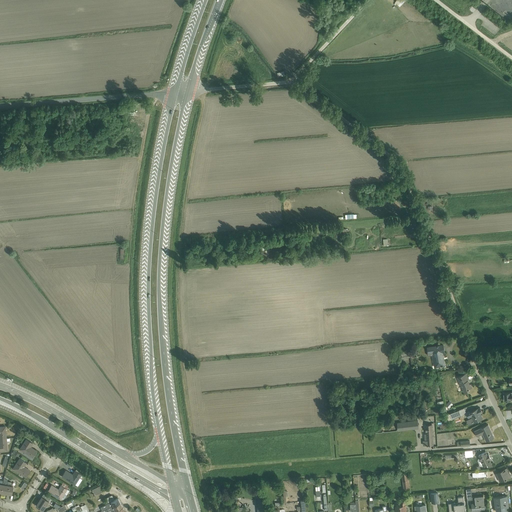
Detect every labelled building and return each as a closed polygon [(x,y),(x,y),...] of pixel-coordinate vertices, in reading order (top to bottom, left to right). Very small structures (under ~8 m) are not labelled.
[(443,345),(427,347),(429,355),(432,354),(434,367),(445,365),(443,352),(445,352),(443,345)] [(466,373),(456,377),(460,385),(461,385),(464,393),(470,390),(470,389),(473,388),(466,373)] [(511,391),(503,392),(504,400),(511,399),(511,391)] [(467,413),(466,414),(466,415),(467,415),(468,418),(472,416),(472,417),(466,420),(469,425),(483,418),(481,413),(483,412),(480,407),(473,410),(472,409),(466,412),(467,413)] [(450,413),(452,419),(466,414),(467,413),(466,412),(464,408),(450,413)] [(418,420),(397,422),(398,430),(419,428),(418,420)] [(425,440),(423,440),(423,445),(434,445),(432,424),(425,424),(426,433),(424,434),(425,440)] [(488,424),(474,430),(477,436),(483,434),(486,441),(495,437),(488,424)] [(33,440),(25,436),(18,449),(33,456),(37,449),(30,445),(33,440)] [(478,458),(478,460),(480,465),(482,466),(483,466),(487,464),(488,467),(493,465),(490,459),(491,459),(489,454),(488,454),(486,451),(478,455),(479,458),(478,458)] [(429,452),(421,452),(421,461),(428,461),(428,457),(430,457),(430,454),(429,454),(429,452)] [(28,460),(19,456),(13,468),(27,475),(31,468),(25,465),(28,460)] [(507,467),(495,473),(499,479),(501,481),(511,476),(507,467)] [(67,468),(62,474),(74,483),(81,473),(74,468),(72,472),(67,468)] [(408,471),(401,472),(403,488),(410,487),(408,471)] [(14,483),(0,480),(0,491),(12,494),(14,483)] [(51,483),(47,490),(61,498),(67,486),(61,483),(59,487),(51,483)] [(102,484),(91,489),(95,495),(105,490),(102,484)] [(485,509),(485,508),(484,495),(472,496),(472,492),(487,490),(487,487),(466,489),(468,500),(474,499),(475,502),(472,502),(473,511),(481,510),(485,509)] [(438,492),(430,493),(432,503),(439,502),(438,492)] [(49,499),(40,495),(35,505),(44,509),(49,499)] [(126,511),(118,495),(110,499),(116,511),(126,511)] [(508,495),(494,496),(495,508),(496,508),(496,511),(509,511),(508,495)] [(450,511),(465,511),(465,510),(466,509),(465,502),(464,496),(458,497),(458,502),(453,503),(453,506),(450,506),(450,511)] [(396,510),(395,510),(394,511),(405,511),(406,511),(407,511),(406,502),(405,502),(405,500),(403,500),(401,501),(401,502),(400,502),(400,505),(395,505),(396,510)] [(64,501),(55,506),(58,511),(67,507),(64,501)] [(416,505),(415,505),(415,511),(416,511),(427,511),(426,504),(420,505),(420,503),(416,504),(416,505)]
